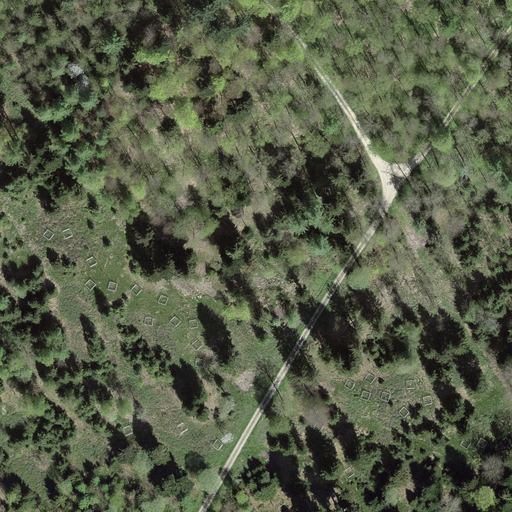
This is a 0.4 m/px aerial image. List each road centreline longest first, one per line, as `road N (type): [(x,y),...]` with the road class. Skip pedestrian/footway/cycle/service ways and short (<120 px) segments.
road 1 (track): [(511,29),(333,283),(203,511)]
road 2 (track): [(263,0),(339,97),(391,193)]
